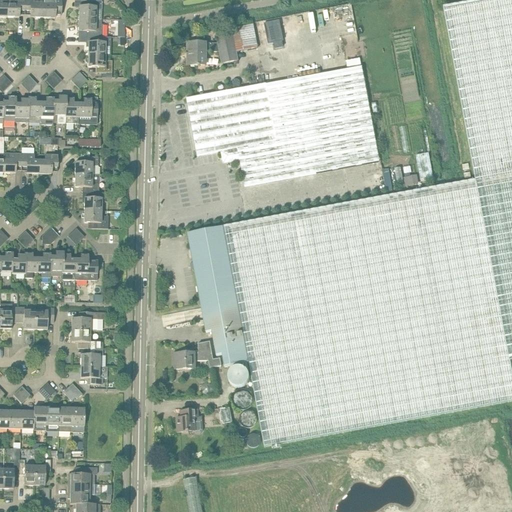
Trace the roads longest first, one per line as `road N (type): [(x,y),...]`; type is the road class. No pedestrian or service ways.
road 1 (secondary): [(137,511),(148,21)]
road 2 (unclassified): [(148,21),(282,0)]
